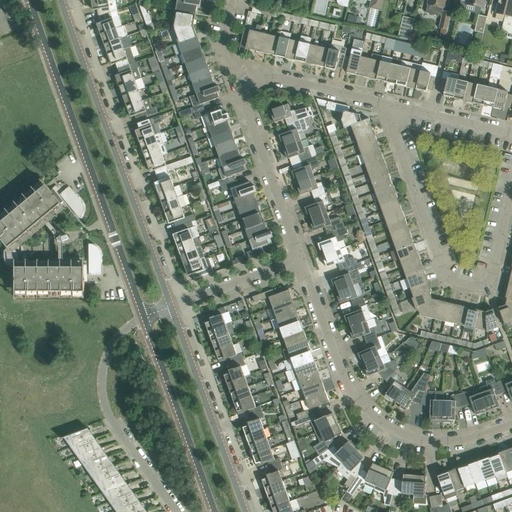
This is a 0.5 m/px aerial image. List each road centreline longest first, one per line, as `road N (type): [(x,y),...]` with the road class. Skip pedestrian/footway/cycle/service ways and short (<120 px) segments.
road 1 (tertiary): [(30,0),(142,317)]
road 2 (residential): [(511,184),(489,278),(479,286),(447,279),(383,103)]
road 3 (tertiary): [(170,307),(60,0)]
road 4 (residential): [(511,423),(466,439),(390,431),(343,381),(300,260)]
road 5 (residential): [(176,511),(102,397),(106,358),(142,317)]
road 6 (tertiary): [(244,511),(170,307)]
road 7 (tertiary): [(142,317),(213,511)]
road 8 (residential): [(300,260),(249,114),(252,87)]
road 9 (residential): [(170,307),(300,260)]
road 10 (residential): [(252,87),(279,78),(383,103)]
road 11 (residential): [(383,103),(511,133)]
